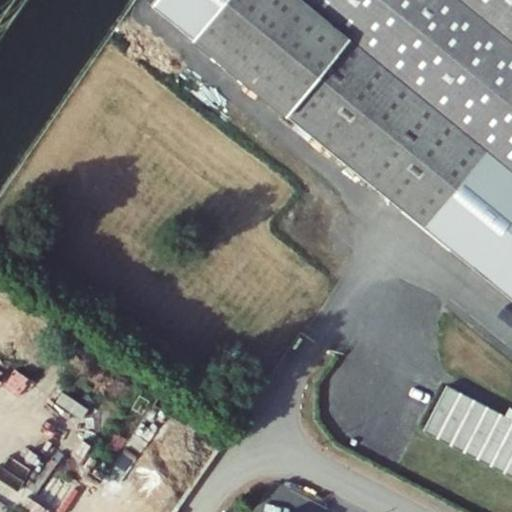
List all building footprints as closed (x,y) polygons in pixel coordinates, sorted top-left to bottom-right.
[(511,0),(154,0),(149,6),(396,206),(511,73),(511,0)] [(511,73),(396,206),(511,297),(511,73)] [(454,379),(430,424),(511,467),(511,409),(511,410),(454,379)] [(86,472),(98,453),(83,443),(70,462),(86,472)] [(73,491),(86,472),(70,462),(58,481),(73,491)]
